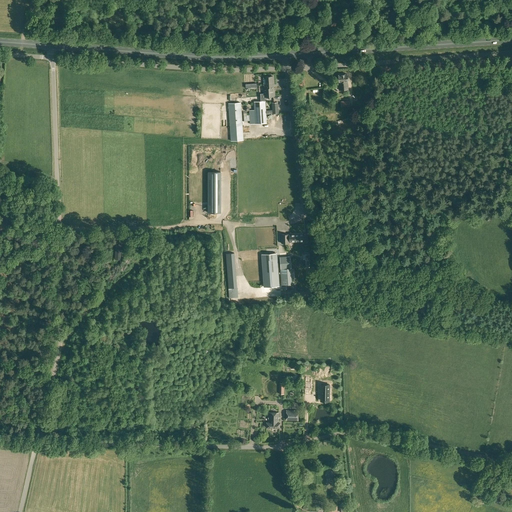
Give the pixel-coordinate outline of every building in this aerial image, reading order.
[(263,85),(264,88),(264,93),(260,93),(260,98),(265,98),(265,97),(274,96),(273,76),(265,76),(266,85),(263,85)] [(254,109),(249,110),(250,124),(267,122),(265,100),(253,101),(254,109)] [(241,102),(228,103),(231,141),(244,140),(243,135),(243,128),(241,102)] [(221,172),(208,172),(208,212),(221,212),(221,172)] [(289,243),(289,241),(308,241),(307,234),(303,234),(303,233),(289,233),(289,234),(281,234),(281,243),(289,243)] [(226,253),(228,278),(228,280),(227,280),(228,287),(229,287),(229,289),(228,289),(229,297),(238,297),(237,289),(236,289),(236,286),(237,286),(236,279),(236,277),(234,252),(226,253)] [(275,253),(260,254),(262,287),(277,285),(275,253)] [(290,256),(279,256),(280,268),(290,268),(290,256)] [(280,269),(281,281),(281,285),(290,284),(289,268),(287,268),(280,269)] [(329,399),(329,384),(321,383),(321,399),(329,399)] [(286,420),(298,421),(298,410),(286,409),(286,420)] [(268,412),(268,422),(266,422),(266,427),(279,427),(280,422),(279,422),(279,412),(268,412)] [(501,505),(508,507),(511,509),(511,503),(510,502),(510,503),(493,495),(491,498),(494,499),(493,501),(498,503),(499,503),(501,504),(501,505)]
